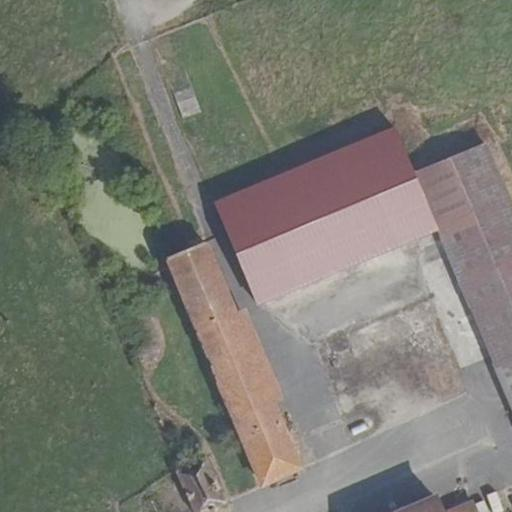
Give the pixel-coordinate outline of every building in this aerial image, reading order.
[(392,128),(214,203),(257,305),(435,229),(412,174),(392,128)] [(511,210),(485,146),(412,174),(435,229),(511,409),(511,210)] [(194,332),(233,315),(202,244),(199,245),(163,261),(194,332)] [(194,332),(233,420),(271,404),(233,315),(194,332)] [(299,468),(271,404),(233,420),(261,485),(299,468)] [(172,478),(187,510),(187,511),(205,511),(226,503),(209,462),(179,475),(172,478)] [(474,511),(470,500),(441,511),(439,511),(433,498),(399,511),(474,511)]
